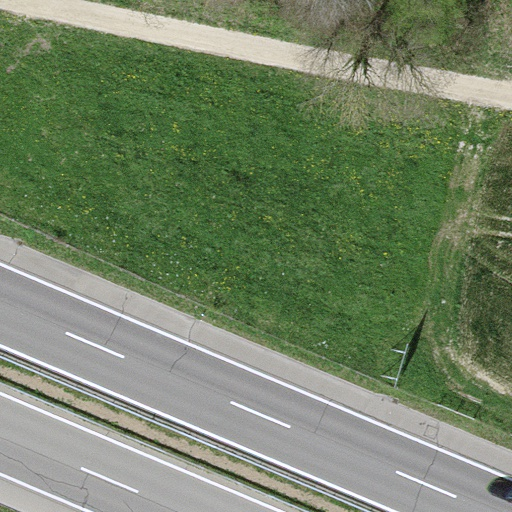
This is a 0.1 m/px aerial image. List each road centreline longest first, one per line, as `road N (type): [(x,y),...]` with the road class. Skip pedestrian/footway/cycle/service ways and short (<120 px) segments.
road 1 (motorway): [(495,511),(0,303)]
road 2 (track): [(0,4),(511,110)]
road 3 (track): [(511,421),(467,394),(441,349),(446,287),(500,108)]
road 4 (motorway): [(0,431),(190,511)]
